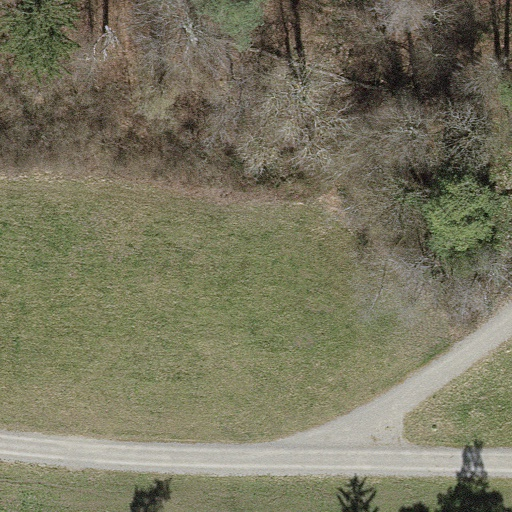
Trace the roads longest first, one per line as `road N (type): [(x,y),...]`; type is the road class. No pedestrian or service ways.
road 1 (track): [(0,445),(292,459)]
road 2 (track): [(511,315),(387,415),(292,459)]
road 3 (track): [(292,459),(511,463)]
